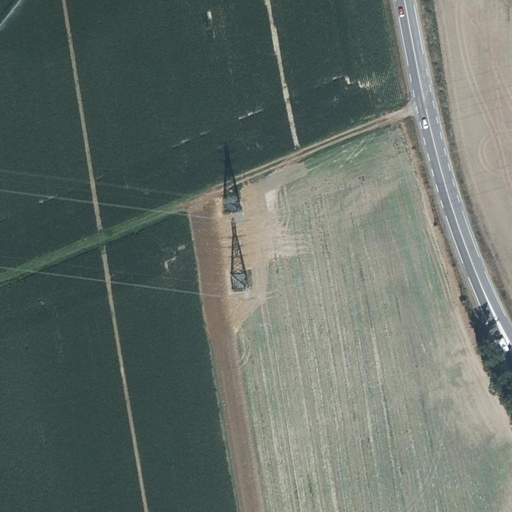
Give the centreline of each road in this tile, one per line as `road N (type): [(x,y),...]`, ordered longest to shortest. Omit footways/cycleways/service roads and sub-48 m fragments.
road 1 (track): [(0,279),(423,102)]
road 2 (secondary): [(404,0),(440,172),(511,344)]
